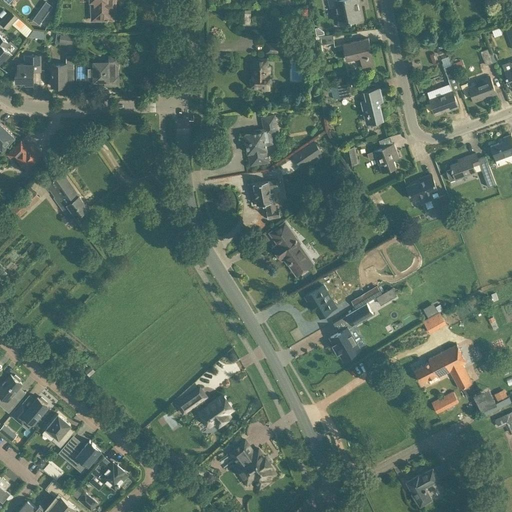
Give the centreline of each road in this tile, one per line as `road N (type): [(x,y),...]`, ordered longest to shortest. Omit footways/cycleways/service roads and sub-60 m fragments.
road 1 (tertiary): [(332,486),(267,348),(206,252),(189,207),(183,106)]
road 2 (residential): [(0,341),(157,475),(116,511)]
road 3 (residential): [(511,110),(435,139),(417,131),(384,0)]
road 4 (tertiary): [(0,95),(21,107),(183,106)]
